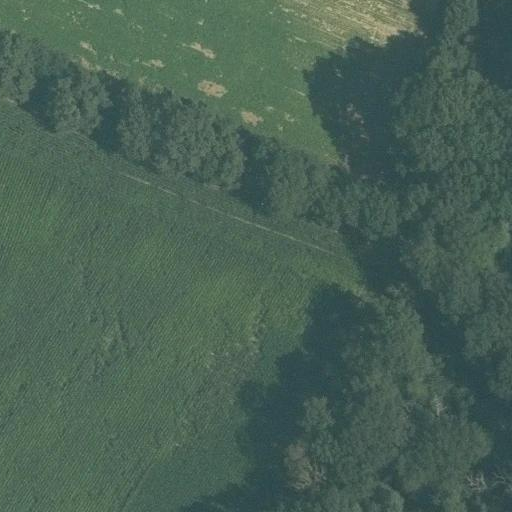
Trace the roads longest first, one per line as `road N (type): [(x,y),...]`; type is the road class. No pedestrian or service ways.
road 1 (track): [(0,101),(295,218),(458,267)]
road 2 (track): [(458,267),(303,511)]
